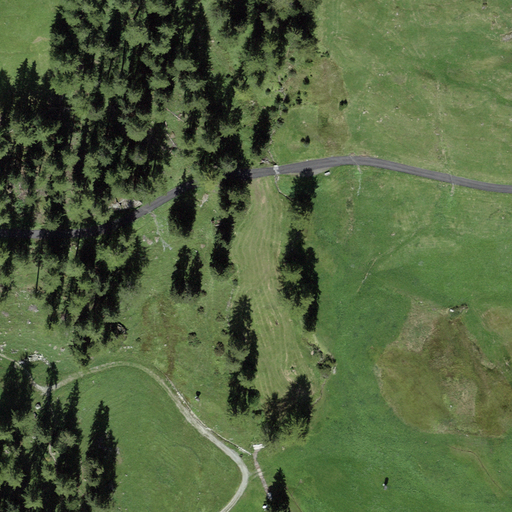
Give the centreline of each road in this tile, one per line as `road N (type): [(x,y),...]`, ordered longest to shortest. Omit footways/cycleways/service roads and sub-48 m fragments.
road 1 (track): [(511,187),(366,160),(325,162),(203,176),(88,232),(0,231)]
road 2 (track): [(45,388),(134,365),(169,387),(237,468),(239,483),(216,511)]
